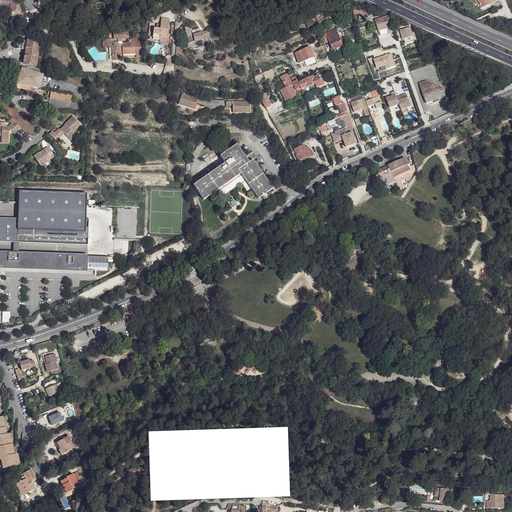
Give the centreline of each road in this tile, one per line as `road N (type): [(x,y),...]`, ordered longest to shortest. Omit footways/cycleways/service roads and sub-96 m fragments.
road 1 (secondary): [(511,91),(351,164),(180,278),(0,345)]
road 2 (motorway): [(378,0),(511,60)]
road 3 (residential): [(0,363),(41,477)]
road 4 (residential): [(338,511),(398,505),(455,511)]
